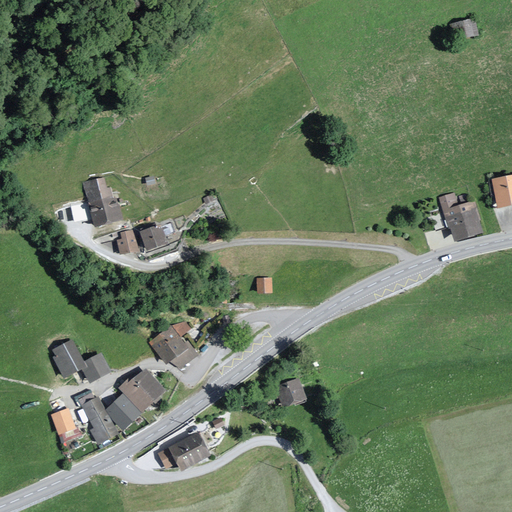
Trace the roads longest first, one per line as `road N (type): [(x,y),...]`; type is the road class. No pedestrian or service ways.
road 1 (residential): [(415,265),(391,249),(245,241),(147,266),(66,227)]
road 2 (unclassified): [(109,458),(132,473),(169,476),(211,466),(254,441),(280,442),(300,457),(334,511)]
road 3 (secondary): [(208,397),(305,322),(415,265)]
road 4 (residential): [(208,397),(154,364),(68,392)]
road 5 (unknown): [(199,369),(254,315),(274,310),(305,322)]
